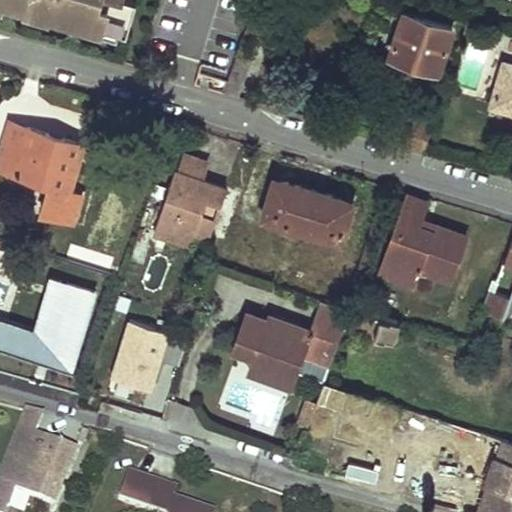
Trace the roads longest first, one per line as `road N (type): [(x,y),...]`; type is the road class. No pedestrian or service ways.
road 1 (residential): [(511,198),(0,45)]
road 2 (residential): [(0,391),(421,511)]
